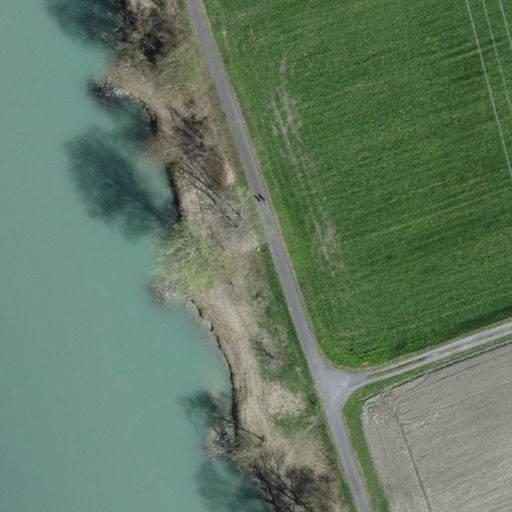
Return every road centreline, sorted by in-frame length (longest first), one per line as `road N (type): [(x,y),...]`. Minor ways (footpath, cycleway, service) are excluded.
road 1 (track): [(366,511),(193,0)]
road 2 (track): [(327,394),(511,328)]
